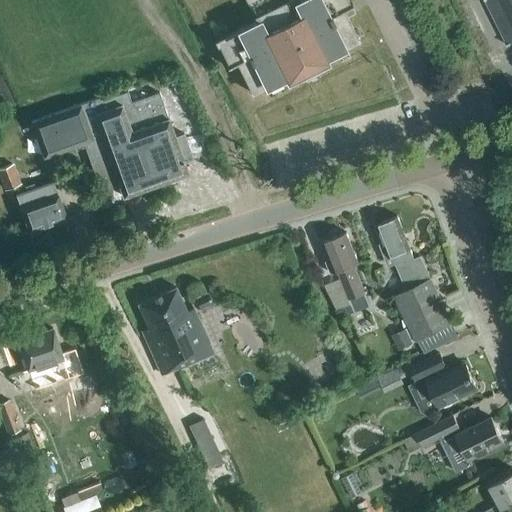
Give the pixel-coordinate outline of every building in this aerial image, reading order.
[(301,0),(297,2),(295,0),(247,0),(258,21),(217,42),(228,65),(227,66),(227,67),(236,63),(252,94),(286,77),(288,81),(327,62),(325,57),(359,41),(343,10),(352,5),(352,4),(350,5),(347,0),(301,0)] [(511,0),(483,0),(507,46),(511,43),(511,0)] [(131,102),(127,91),(103,100),(102,96),(31,122),(44,158),(83,143),(101,193),(119,186),(123,197),(188,174),(184,163),(193,160),(184,134),(175,137),(168,118),(159,92),(131,102)] [(0,178),(4,190),(21,184),(13,164),(0,168),(0,178)] [(66,218),(53,182),(31,190),(29,186),(24,188),(26,192),(15,196),(28,231),(66,218)] [(414,259),(398,216),(376,225),(382,242),(379,243),(388,267),(397,264),(407,289),(395,294),(411,328),(405,331),(411,343),(418,340),(425,354),(459,337),(451,323),(452,323),(420,257),(414,259)] [(346,233),(322,242),(329,260),(325,261),(330,274),(337,271),(354,313),(370,306),(354,265),(358,264),(346,233)] [(188,315),(183,305),(176,288),(138,304),(149,329),(142,333),(161,375),(177,368),(178,371),(190,366),(214,355),(195,312),(188,315)] [(213,305),(207,293),(195,298),(200,310),(213,305)] [(59,378),(54,362),(63,359),(53,328),(18,340),(28,371),(37,368),(43,384),(59,378)] [(439,353),(410,367),(416,381),(415,382),(413,383),(420,398),(430,393),(437,408),(439,407),(477,389),(465,363),(450,371),(444,373),(442,369),(446,367),(439,353)] [(401,366),(378,377),(385,393),(404,384),(401,379),(406,377),(401,366)] [(20,430),(9,400),(0,403),(0,414),(8,435),(20,430)] [(242,403),(196,422),(204,441),(250,422),(242,403)] [(422,446),(460,428),(454,415),(416,433),(422,446)] [(470,459),(504,442),(491,417),(457,435),(445,441),(460,470),(472,464),(470,459)] [(22,458),(36,451),(27,432),(13,439),(22,458)] [(416,433),(403,439),(410,452),(422,446),(416,433)] [(208,469),(223,463),(214,444),(200,451),(208,469)] [(503,511),(502,509),(511,503),(511,474),(489,486),(499,504),(485,511),(484,511),(503,511)] [(511,511),(511,503),(502,509),(503,511),(511,511)]
